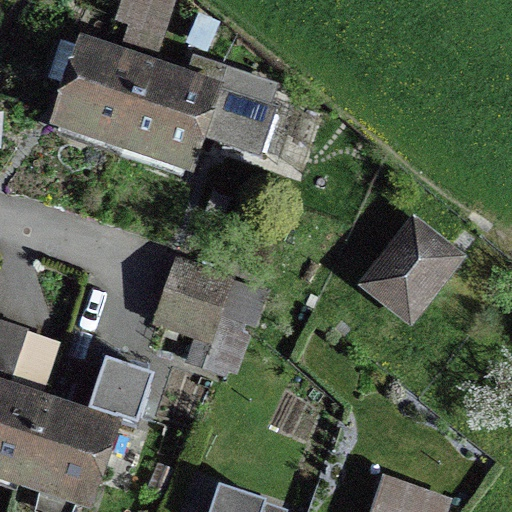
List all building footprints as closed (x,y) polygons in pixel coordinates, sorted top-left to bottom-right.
[(124,33),(121,46),(154,56),(173,0),(120,0),(112,29),(124,33)] [(131,154),(156,71),(89,51),(64,134),(131,154)] [(156,71),(131,154),(198,174),(207,146),(221,98),(223,91),(156,71)] [(274,115),(221,98),(207,146),(259,163),(274,115)] [(421,335),(473,270),(424,231),(372,295),(421,335)] [(257,301),(231,293),(182,277),(172,308),(221,324),(247,333),(257,301)] [(221,324),(172,308),(162,338),(212,354),(221,324)] [(48,404),(1,388),(16,343),(0,337),(0,476),(20,483),(48,404)] [(89,507),(103,469),(142,482),(156,441),(117,429),(48,404),(20,483),(89,507)] [(373,475),(361,511),(434,511),(440,496),(373,475)]
